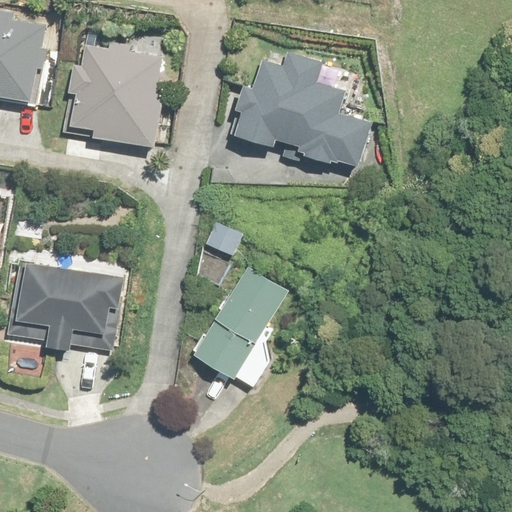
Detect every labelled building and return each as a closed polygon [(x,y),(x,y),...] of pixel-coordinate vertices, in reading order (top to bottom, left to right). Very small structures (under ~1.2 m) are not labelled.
[(47,25),(0,17),(0,105),(1,101),(41,107),(50,51),(44,50),(47,25)] [(165,129),(169,75),(163,74),(164,56),(153,47),(112,44),(111,49),(86,48),(84,68),(75,68),(73,96),(77,96),(75,129),(98,131),(98,141),(158,145),(159,128),(165,129)] [(277,147),(280,140),(306,148),(304,154),(339,166),(341,160),(362,167),(376,123),(342,112),(348,92),(318,82),(324,66),(290,54),(284,70),(263,63),(254,90),(248,88),(241,111),(247,113),(240,134),(277,147)] [(245,234),(220,223),(210,246),(235,257),(245,234)] [(74,350),(77,330),(92,333),(90,347),(117,351),(128,280),(30,265),(21,322),(53,327),(50,347),(74,350)] [(251,384),(264,364),(254,357),(259,349),(292,293),(251,267),(196,356),(237,381),(240,377),(251,384)]
